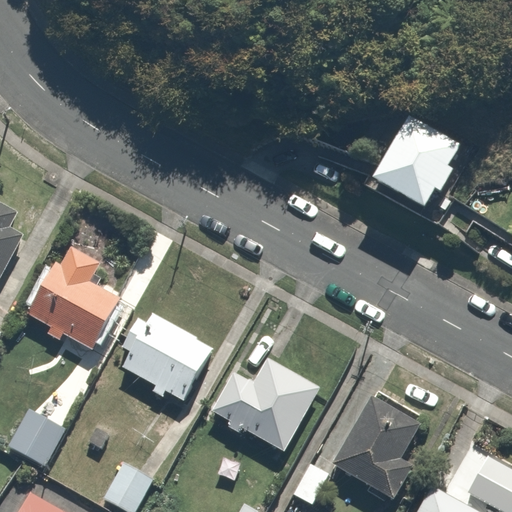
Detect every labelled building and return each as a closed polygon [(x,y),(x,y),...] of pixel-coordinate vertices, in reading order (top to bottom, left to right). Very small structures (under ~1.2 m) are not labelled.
[(469,143),(412,113),(376,182),(433,212),(469,143)] [(0,203),(0,279),(25,234),(13,227),(20,214),(0,203)] [(28,317),(51,329),(47,337),(61,344),(65,336),(96,353),(126,297),(95,281),(104,264),(74,248),(65,264),(58,261),(28,317)] [(153,317),(124,370),(185,404),(214,352),(153,317)] [(233,371),(211,415),(288,454),(321,388),(266,360),(255,382),(233,371)] [(420,423),(373,396),(333,466),(396,503),(419,462),(403,453),(420,423)] [(31,409),(10,447),(49,470),(71,432),(31,409)] [(136,511),(157,478),(127,460),(104,499),(127,511),(136,511)] [(312,508),(334,474),(314,461),(292,496),(312,508)] [(475,511),(433,487),(418,511),(475,511)] [(21,511),(66,511),(33,492),(21,511)]
